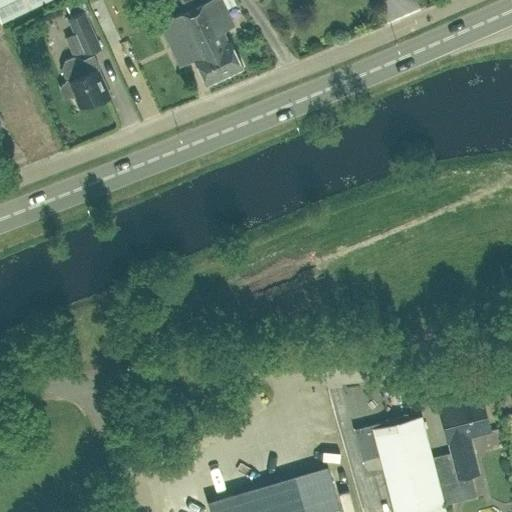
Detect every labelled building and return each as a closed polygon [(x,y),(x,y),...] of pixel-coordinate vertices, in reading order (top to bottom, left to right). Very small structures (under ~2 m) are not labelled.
[(0,0),(0,18),(2,23),(50,0),(0,0)] [(206,0),(191,7),(224,75),(242,67),(229,39),(226,40),(221,30),(225,27),(212,0),(206,0)] [(191,7),(171,17),(191,58),(193,57),(205,84),(224,75),(191,7)] [(101,44),(86,10),(67,18),(74,34),(66,38),(72,53),(81,50),(82,52),(101,44)] [(98,66),(93,54),(82,59),(73,56),(63,60),(61,67),(66,80),(65,80),(61,82),(59,87),(63,96),(69,97),(75,94),(81,106),(96,99),(97,102),(107,98),(94,68),(98,66)] [(488,431),(480,397),(439,407),(456,477),(477,472),(472,451),(466,453),(462,437),(488,431)] [(444,511),(420,416),(385,425),(384,421),(354,429),(361,458),(379,454),(393,511),(444,511)] [(340,511),(326,465),(207,500),(210,511),(340,511)]
